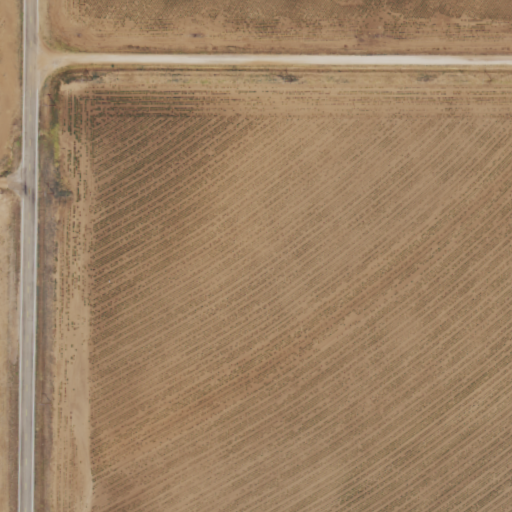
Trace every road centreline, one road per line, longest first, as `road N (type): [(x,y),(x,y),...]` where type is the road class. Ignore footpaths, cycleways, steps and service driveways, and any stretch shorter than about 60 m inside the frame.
road 1 (secondary): [(32,0),(26,511)]
road 2 (residential): [(511,64),(32,60)]
